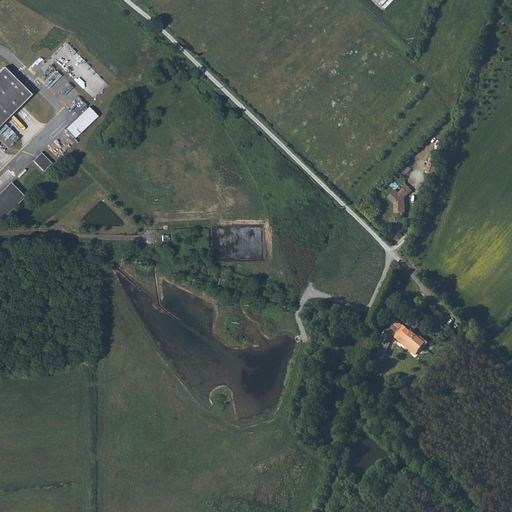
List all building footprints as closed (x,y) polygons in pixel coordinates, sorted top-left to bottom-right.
[(0,68),(0,122),(30,93),(3,65),(0,68)] [(74,137),(97,116),(89,106),(66,127),(74,137)] [(33,159),(43,169),(51,162),(41,151),(33,159)] [(432,176),(436,165),(427,162),(422,175),(425,176),(431,178),(432,176)] [(0,215),(1,216),(22,196),(9,182),(0,190),(0,215)] [(395,191),(391,195),(393,197),(390,201),(395,204),(396,214),(406,213),(406,204),(403,204),(402,200),(404,198),(408,193),(409,194),(412,191),(405,184),(402,188),(403,189),(399,194),(395,191)] [(387,327),(395,334),(398,336),(405,327),(392,316),(384,325),(387,327)] [(387,327),(379,336),(382,339),(374,360),(380,363),(388,341),(392,337),(395,334),(387,327)] [(398,336),(404,341),(401,344),(400,344),(414,356),(425,343),(411,332),(405,327),(398,336)] [(392,337),(401,344),(404,341),(398,336),(395,334),(392,337)]
